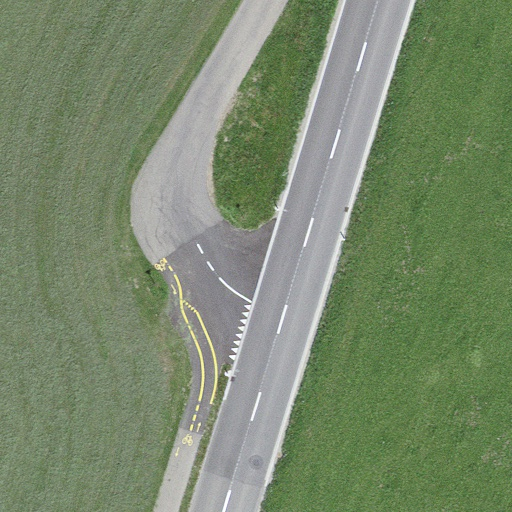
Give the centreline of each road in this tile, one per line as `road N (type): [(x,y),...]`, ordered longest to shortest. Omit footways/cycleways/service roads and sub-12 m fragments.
road 1 (unclassified): [(266,0),(190,141),(174,191),(175,228),(196,257),(291,298)]
road 2 (secondary): [(381,0),(291,298)]
road 3 (secondary): [(291,298),(228,511)]
